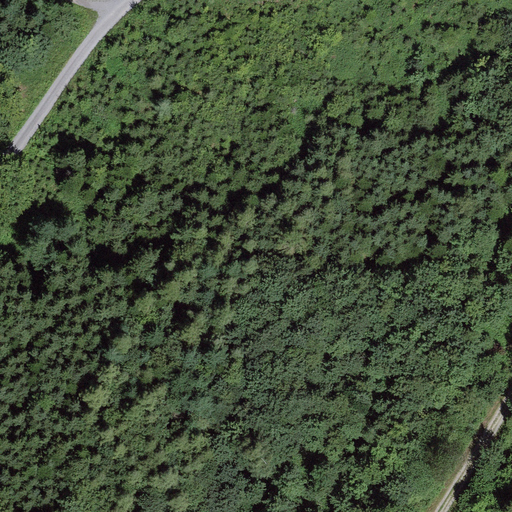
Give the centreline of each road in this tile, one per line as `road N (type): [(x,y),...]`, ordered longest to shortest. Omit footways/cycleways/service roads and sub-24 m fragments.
road 1 (track): [(115,10),(0,170)]
road 2 (track): [(447,511),(511,404)]
